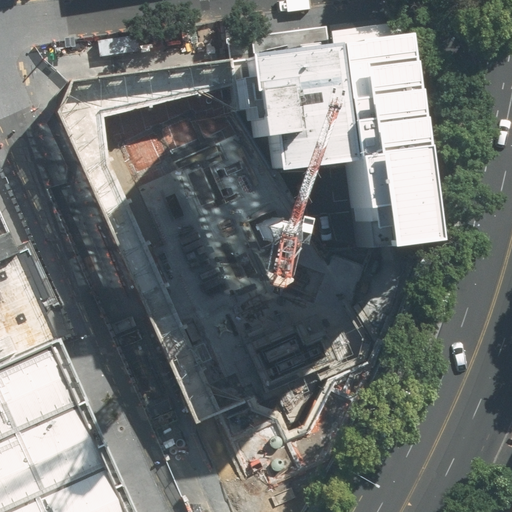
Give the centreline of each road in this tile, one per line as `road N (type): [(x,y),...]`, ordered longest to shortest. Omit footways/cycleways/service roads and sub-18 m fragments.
road 1 (residential): [(184,511),(0,96)]
road 2 (residential): [(511,261),(435,0)]
road 3 (secondary): [(407,511),(482,350),(511,261)]
road 4 (residential): [(195,0),(0,28)]
